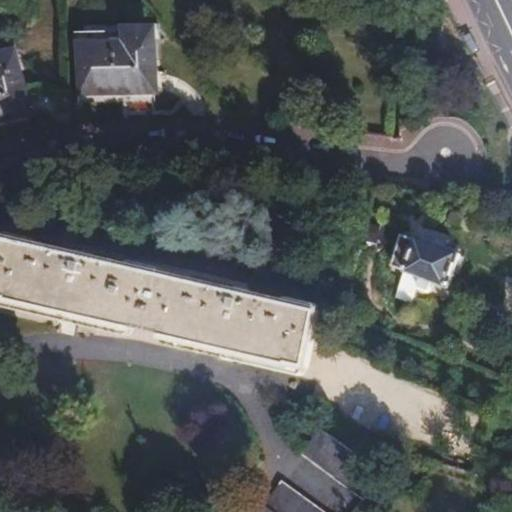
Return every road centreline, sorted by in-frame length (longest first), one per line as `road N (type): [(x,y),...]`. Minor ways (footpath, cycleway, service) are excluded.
road 1 (residential): [(0,171),(85,150),(149,145),(411,167),(445,152)]
road 2 (unknown): [(0,364),(40,349),(187,366),(261,400),(287,460)]
